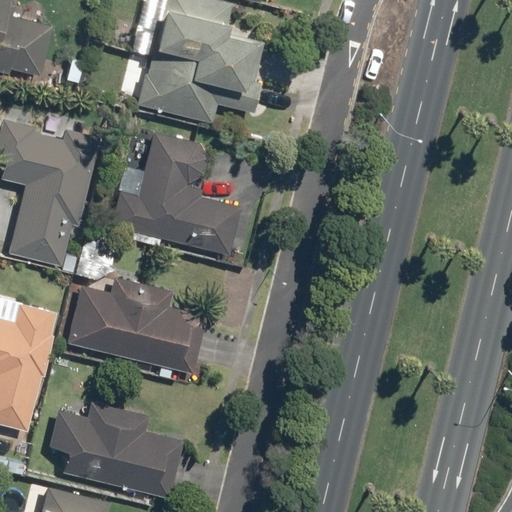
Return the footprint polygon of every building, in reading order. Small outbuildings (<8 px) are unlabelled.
[(0,0),(0,72),(32,80),(45,23),(0,12),(3,0),(0,0)] [(217,0),(152,0),(127,105),(206,124),(211,102),(248,111),(265,40),(220,29),(226,2),(217,0)] [(71,226),(92,134),(58,127),(57,133),(0,119),(0,179),(15,183),(0,245),(0,252),(54,265),(64,224),(71,226)] [(118,162),(101,225),(222,255),(235,204),(190,192),(200,156),(192,141),(146,129),(136,167),(118,162)] [(75,282),(59,342),(186,374),(201,314),(162,304),(166,291),(105,275),(102,289),(75,282)] [(0,426),(19,431),(48,310),(0,298),(0,426)] [(53,471),(163,498),(177,439),(138,429),(142,413),(83,399),(79,414),(49,407),(39,445),(59,450),(53,471)] [(36,485),(29,511),(100,511),(103,501),(36,485)]
